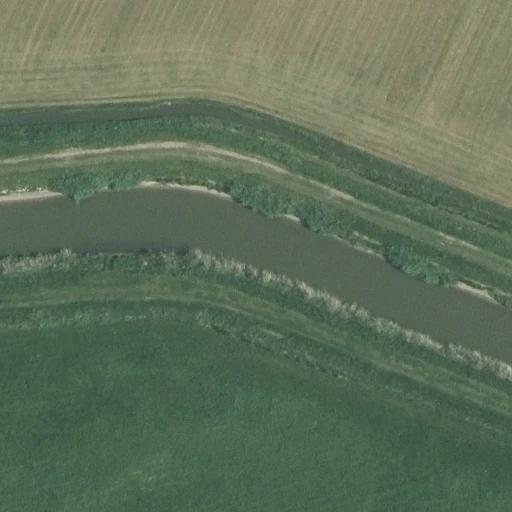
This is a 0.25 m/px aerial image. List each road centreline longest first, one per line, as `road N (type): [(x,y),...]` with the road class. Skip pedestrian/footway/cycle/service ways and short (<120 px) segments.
road 1 (track): [(511,271),(197,156),(0,172)]
road 2 (track): [(511,411),(202,297),(0,309)]
